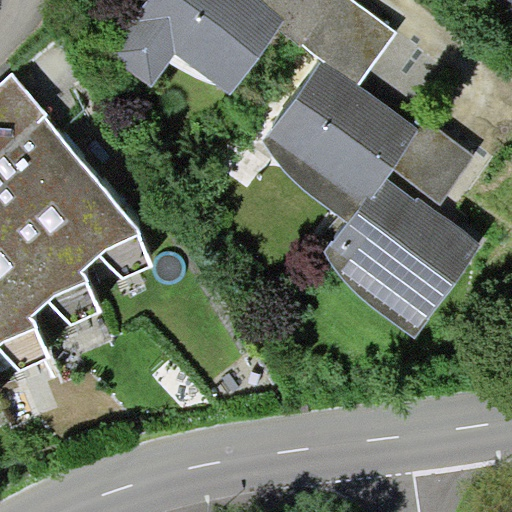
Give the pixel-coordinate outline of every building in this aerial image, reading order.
[(232,93),(279,28),(287,17),(263,0),(145,0),(107,53),(151,85),(175,52),(232,93)] [(263,0),(287,17),(279,28),(304,45),(333,0),(263,0)] [(397,33),(353,0),(333,0),(304,45),(318,57),(359,85),(397,33)] [(386,177),(392,169),(421,129),(415,125),(359,85),(318,57),(265,136),(359,204),(367,192),(372,197),(386,177)] [(48,117),(11,76),(0,86),(0,346),(20,370),(49,359),(37,322),(31,315),(48,299),(72,324),(99,313),(87,274),(82,269),(100,253),(123,279),(154,265),(143,234),(46,119),(48,117)] [(422,116),(415,125),(421,129),(392,169),(441,203),(476,155),(422,116)] [(359,204),(265,136),(264,141),(274,157),(290,176),(302,189),(319,202),(334,214),(344,220),(347,221),(359,204)] [(417,199),(386,177),(372,197),(367,192),(359,204),(347,221),(329,244),(429,317),(483,245),(418,198),(417,199)] [(416,338),(429,317),(329,244),(326,252),(336,265),(344,278),(355,292),(374,309),(391,321),(416,338)]
